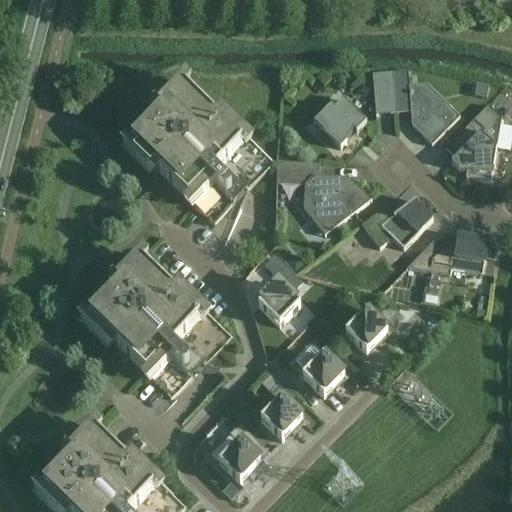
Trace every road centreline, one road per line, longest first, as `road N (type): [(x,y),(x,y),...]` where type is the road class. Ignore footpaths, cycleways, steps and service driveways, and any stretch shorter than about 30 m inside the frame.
road 1 (residential): [(185,459),(246,376),(252,355),(235,304),(166,232)]
road 2 (residential): [(260,511),(388,377)]
road 3 (secondary): [(0,170),(43,0)]
road 4 (residential): [(511,222),(445,210),(398,170)]
